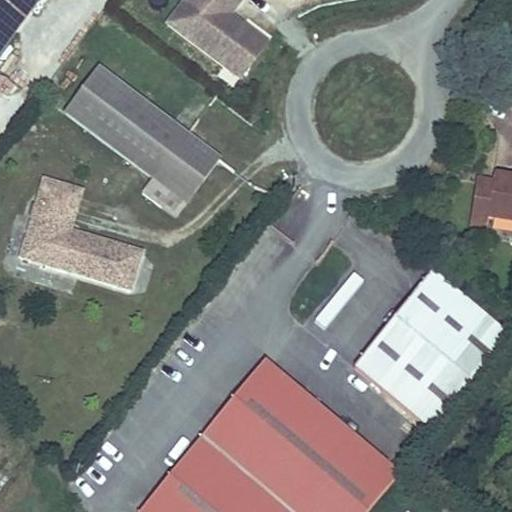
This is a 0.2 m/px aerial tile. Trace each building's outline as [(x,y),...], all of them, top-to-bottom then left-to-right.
[(0,0),(0,51),(37,0),(0,0)] [(182,0),(164,27),(240,79),(268,40),(233,15),(243,0),(182,0)] [(221,163),(101,73),(66,118),(188,208),(221,163)] [(511,176),(493,175),(492,183),(474,182),(472,201),(489,202),(488,216),(511,218),(511,176)] [(45,185),(23,261),(131,293),(142,257),(86,240),(85,245),(73,241),(75,236),(70,235),(70,234),(82,196),(45,185)] [(488,216),(489,202),(472,201),(469,236),(486,237),(488,216)] [(245,258),(260,269),(282,237),(267,226),(245,258)] [(85,245),(86,240),(75,236),(73,241),(85,245)] [(505,340),(427,275),(349,370),(427,435),(505,340)] [(362,511),(394,475),(259,362),(133,511),(362,511)]
